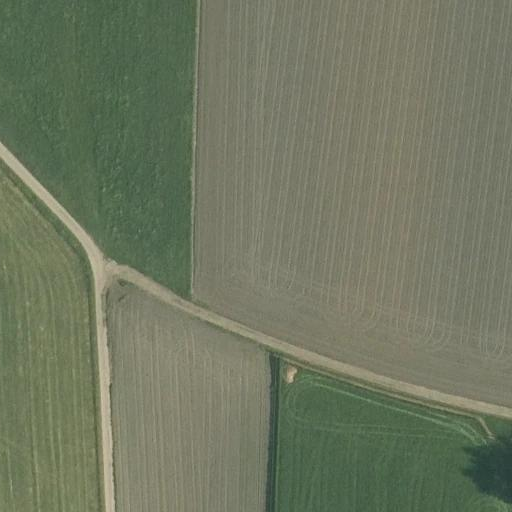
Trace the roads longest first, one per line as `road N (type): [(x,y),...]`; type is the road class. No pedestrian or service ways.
road 1 (track): [(511,412),(278,343),(99,253)]
road 2 (track): [(99,253),(111,511)]
road 3 (track): [(99,253),(0,156)]
